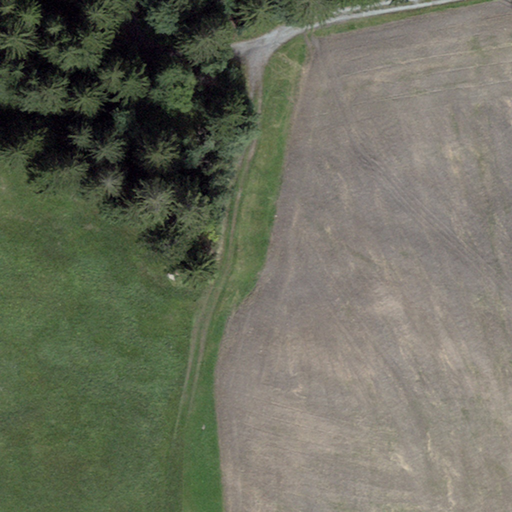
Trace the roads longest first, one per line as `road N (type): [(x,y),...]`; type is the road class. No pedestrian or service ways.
road 1 (track): [(251,44),(253,131),(190,362),(168,511)]
road 2 (track): [(134,0),(144,40),(167,56),(195,59),(413,0)]
